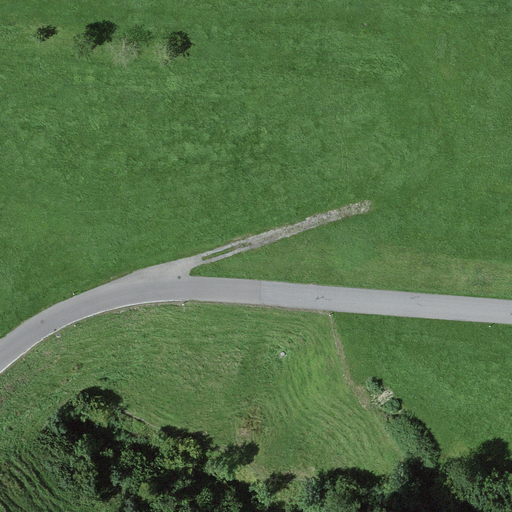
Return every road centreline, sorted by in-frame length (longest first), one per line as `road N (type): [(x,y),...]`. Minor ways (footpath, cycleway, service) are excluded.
road 1 (tertiary): [(511,313),(131,289),(79,305),(0,359)]
road 2 (track): [(131,289),(179,265),(363,206)]
